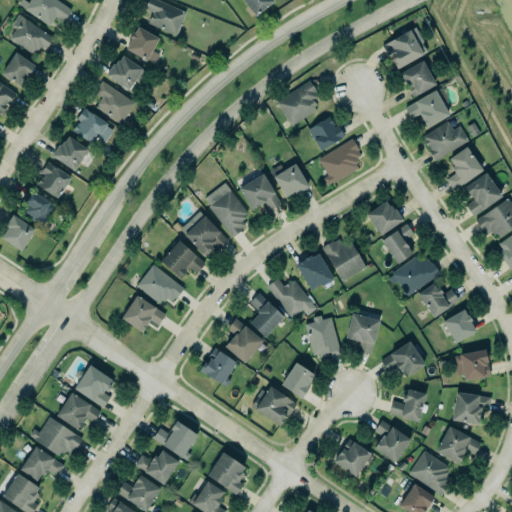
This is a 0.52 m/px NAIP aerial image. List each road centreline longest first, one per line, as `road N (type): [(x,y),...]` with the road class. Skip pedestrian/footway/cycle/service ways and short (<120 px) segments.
road 1 (residential): [(69,511),(218,293),(278,237),(406,165)]
road 2 (residential): [(362,85),(511,335),(506,461),(470,511)]
road 3 (tertiary): [(71,320),(163,185),(238,105),(314,51),(412,0)]
road 4 (tertiary): [(339,0),(234,66),(182,114),(114,192),(70,260)]
road 5 (residential): [(71,320),(354,511)]
road 6 (residential): [(111,0),(0,177)]
road 7 (residential): [(359,389),(329,415),(257,511)]
